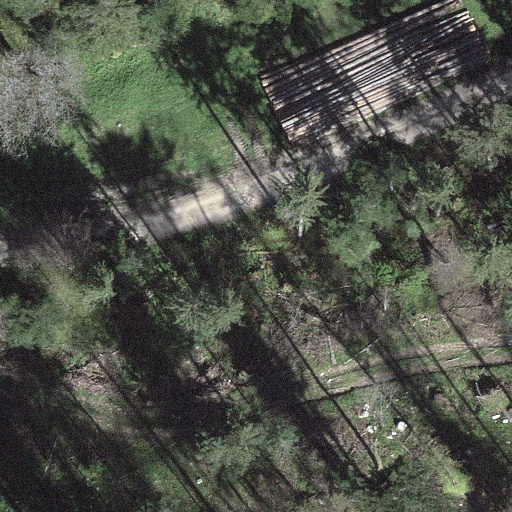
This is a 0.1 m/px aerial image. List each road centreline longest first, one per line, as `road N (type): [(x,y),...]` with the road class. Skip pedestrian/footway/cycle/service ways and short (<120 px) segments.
road 1 (track): [(0,262),(192,211),(511,77)]
road 2 (track): [(0,372),(114,408),(212,413),(425,356),(511,343)]
